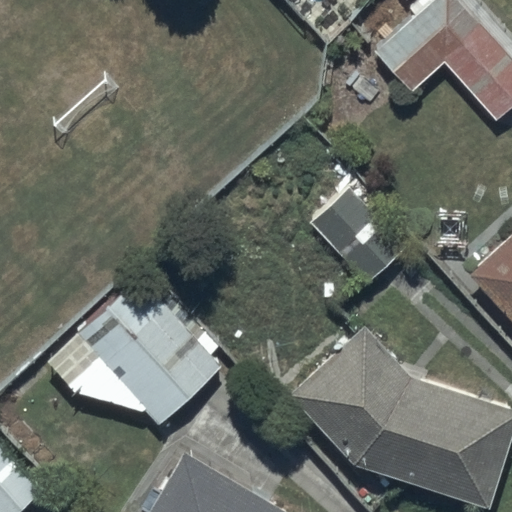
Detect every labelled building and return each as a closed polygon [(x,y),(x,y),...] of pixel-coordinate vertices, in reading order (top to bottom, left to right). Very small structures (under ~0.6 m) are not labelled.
[(511,42),(473,0),(432,0),(375,52),(410,91),(443,61),(498,121),(511,108),(511,42)] [(404,248),(347,188),(310,223),(367,283),(404,248)] [(511,233),(469,273),(511,320),(511,233)] [(134,277),(74,334),(89,351),(61,376),(77,394),(146,413),(157,425),(219,367),(134,277)] [(365,328),(290,391),(355,467),(488,509),(511,431),(511,409),(409,377),(365,328)] [(0,431),(0,511),(18,511),(48,487),(0,431)] [(287,511),(181,451),(145,511),(287,511)]
